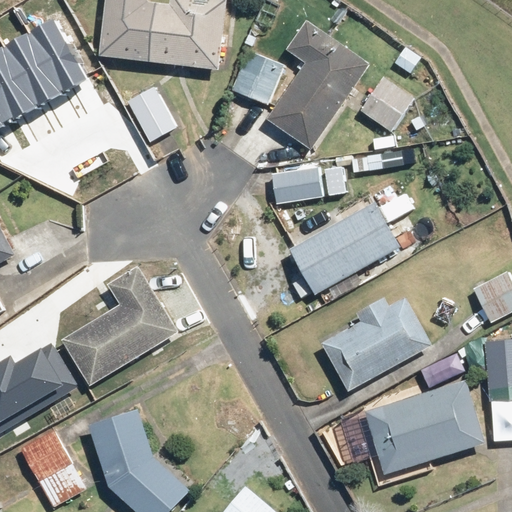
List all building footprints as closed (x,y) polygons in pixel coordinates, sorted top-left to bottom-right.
[(108,0),(102,57),(219,72),(227,0),(108,0)] [(0,50),(0,128),(92,79),(59,18),(0,50)] [(288,52),(308,66),(269,121),(312,150),(350,95),(352,97),(374,66),(310,21),(288,52)] [(248,52),(231,92),(266,106),(282,66),(248,52)] [(105,80),(90,88),(103,112),(118,103),(105,80)] [(387,80),(363,111),(393,134),(418,103),(387,80)] [(154,84),(125,100),(148,141),(177,125),(154,84)] [(356,154),(333,153),(332,173),(355,174),(356,154)] [(384,158),(360,157),(359,171),(364,171),(363,186),(383,187),(384,158)] [(272,172),(279,206),(322,197),(315,163),(272,172)] [(289,253),(312,295),(396,248),(372,206),(289,253)] [(48,222),(16,237),(32,273),(64,258),(48,222)] [(0,310),(6,308),(0,297),(0,265),(14,259),(0,228),(0,310)] [(64,339),(91,384),(177,332),(136,265),(106,284),(119,306),(64,339)] [(478,289),(498,323),(511,314),(511,287),(503,273),(478,289)] [(324,346),(349,392),(432,348),(408,302),(324,346)] [(511,402),(511,338),(484,341),(489,404),(511,402)] [(0,432),(81,385),(53,339),(16,360),(12,353),(0,359),(0,432)] [(364,412),(384,477),(488,445),(467,379),(364,412)] [(141,413),(91,427),(109,490),(138,511),(163,511),(187,481),(153,457),(141,413)] [(25,448),(51,504),(88,486),(62,430),(25,448)] [(267,511),(269,508),(246,486),(220,511),(267,511)]
